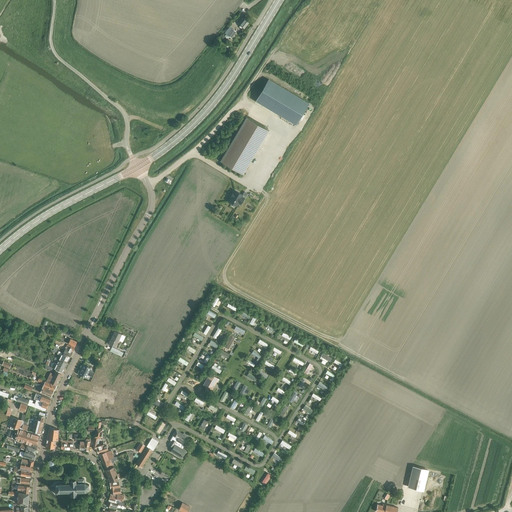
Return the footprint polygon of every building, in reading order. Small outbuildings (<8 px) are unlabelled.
[(238,24),(244,29),(249,23),(242,18),(238,24)] [(230,27),(225,33),(231,38),(236,32),(230,27)] [(255,101),(295,125),(308,103),(268,79),(255,101)] [(220,161),(243,174),(269,131),(246,117),(220,161)] [(231,198),(229,201),(236,205),(238,203),(240,200),(242,201),(244,198),(241,196),(242,195),(235,191),(234,193),(233,192),(232,195),(231,198)] [(238,308),(229,303),(227,306),(236,311),(238,308)] [(108,344),(115,347),(122,335),(115,331),(108,344)] [(203,337),(195,332),(193,335),(202,341),(203,337)] [(305,342),(306,339),(297,334),(295,338),(305,342)] [(210,339),(218,344),(220,340),(212,335),(210,339)] [(71,345),(75,346),(77,342),(70,339),(68,338),(67,340),(69,341),(68,343),(71,345)] [(238,343),(229,338),(227,341),(236,346),(238,343)] [(268,344),(260,339),(258,342),(266,347),(268,344)] [(75,346),(71,345),(71,346),(67,344),(63,352),(70,356),(75,347),(75,346)] [(321,351),(314,347),(312,350),(316,353),(316,354),(318,355),(319,354),(321,351)] [(70,356),(63,352),(62,352),(59,351),(57,353),(61,355),(59,359),(67,363),(70,356)] [(181,353),(179,356),(188,362),(190,358),(181,353)] [(67,363),(59,359),(55,357),(54,359),(58,361),(57,363),(64,367),(67,363)] [(181,357),(175,367),(178,368),(179,366),(180,366),(184,360),(183,360),(183,359),(181,357)] [(64,367),(57,363),(56,364),(53,362),(51,367),(62,372),(64,367)] [(206,366),(198,362),(196,365),(201,368),(200,369),(202,370),(202,369),(204,369),(206,366)] [(310,363),(304,372),(307,374),(313,365),(310,363)] [(80,378),(83,379),(84,378),(83,377),(84,376),(86,377),(87,375),(91,376),(93,372),(89,370),(90,368),(84,365),(79,374),(81,375),(80,378)] [(335,374),(337,371),(329,366),(325,371),(327,372),(329,370),(335,374)] [(288,370),(297,376),(298,373),(289,367),(288,370)] [(51,380),(57,383),(61,373),(56,370),(54,374),(50,372),(46,382),(50,383),(51,380)] [(257,373),(266,378),(268,375),(259,370),(257,373)] [(246,376),(254,381),(256,377),(248,373),(246,376)] [(203,384),(212,390),(219,380),(209,374),(203,384)] [(50,383),(46,382),(39,378),(38,381),(44,383),(43,385),(53,390),(54,390),(57,385),(56,385),(57,383),(51,380),(50,383)] [(329,387),(320,381),(318,384),(327,390),(329,387)] [(53,390),(43,385),(36,383),(35,385),(42,388),(40,392),(51,396),(53,390)] [(225,391),(220,399),(223,401),(228,393),(225,391)] [(34,398),(34,399),(36,400),(48,404),(50,398),(41,395),(36,393),(34,398)] [(15,395),(13,399),(46,411),(47,407),(48,404),(36,400),(35,403),(32,402),(33,400),(28,398),(27,400),(15,395)] [(178,397),(175,401),(185,407),(188,403),(178,397)] [(249,404),(244,413),(247,415),(252,406),(249,404)] [(285,405),(279,415),(282,417),(288,407),(285,405)] [(157,415),(159,412),(150,407),(148,410),(157,415)] [(35,434),(40,436),(45,413),(39,412),(38,418),(37,418),(37,419),(35,419),(32,431),(35,432),(35,434)] [(22,428),(24,421),(13,417),(9,429),(13,430),(11,437),(7,435),(6,438),(21,443),(27,445),(27,444),(30,445),(37,448),(37,447),(40,436),(35,434),(35,432),(32,431),(27,430),(22,428)] [(162,429),(168,421),(164,418),(158,426),(162,429)] [(95,431),(93,448),(96,448),(98,453),(99,453),(108,450),(106,445),(104,446),(103,442),(98,444),(100,437),(100,438),(102,429),(100,428),(101,424),(101,422),(97,421),(95,431)] [(156,426),(146,421),(144,424),(154,429),(156,426)] [(218,421),(216,425),(226,429),(228,425),(218,421)] [(214,428),(223,433),(225,430),(216,425),(214,428)] [(56,440),(58,440),(59,429),(49,427),(47,439),(45,447),(54,448),(56,440)] [(184,433),(183,434),(176,430),(173,435),(173,436),(171,440),(172,440),(169,444),(174,447),(171,452),(182,458),(186,450),(182,448),(187,441),(183,439),(185,435),(186,436),(187,435),(184,433)] [(285,436),(283,440),(293,445),(295,441),(285,436)] [(147,445),(153,449),(158,441),(152,437),(147,445)] [(77,444),(77,449),(80,449),(84,449),(88,450),(89,447),(90,439),(87,439),(85,440),(85,441),(80,441),(80,444),(77,444)] [(246,446),(249,449),(254,441),(251,439),(246,446)] [(291,446),(282,440),(280,443),(289,449),(291,446)] [(35,454),(37,448),(30,445),(27,444),(27,445),(21,443),(20,447),(26,449),(25,450),(35,454)] [(140,443),(136,449),(140,452),(144,445),(140,443)] [(136,463),(142,467),(153,450),(147,446),(136,463)] [(107,451),(100,454),(103,462),(108,460),(108,459),(110,459),(114,457),(112,449),(107,451)] [(25,451),(24,452),(20,451),(19,455),(34,459),(35,454),(28,451),(28,452),(25,451)] [(108,460),(103,462),(105,469),(114,466),(113,464),(112,463),(114,462),(114,461),(117,459),(116,456),(114,457),(110,459),(108,459),(108,460)] [(17,463),(16,468),(20,468),(19,469),(20,469),(21,469),(20,470),(22,470),(23,469),(26,470),(25,470),(27,471),(32,472),(33,466),(34,461),(29,459),(29,460),(22,459),(21,464),(17,463)] [(251,469),(241,464),(239,466),(250,472),(251,469)] [(114,466),(105,469),(109,481),(119,479),(114,466)] [(408,486),(423,490),(428,470),(413,466),(408,486)] [(20,469),(19,469),(14,467),(13,471),(21,472),(20,475),(26,476),(26,477),(31,477),(32,472),(20,470),(20,469)] [(270,469),(265,478),(269,481),(275,471),(270,469)] [(120,479),(123,482),(125,481),(130,477),(127,473),(120,479)] [(84,479),(76,479),(76,478),(75,478),(75,480),(71,480),(70,479),(69,479),(70,480),(70,483),(66,484),(66,483),(65,483),(65,484),(61,484),(61,483),(60,483),(60,484),(56,484),(55,483),(55,484),(56,485),(56,486),(54,486),(54,487),(56,487),(56,489),(54,489),(54,490),(56,490),(56,492),(55,493),(56,494),(57,493),(61,492),(61,494),(62,494),(62,492),(66,492),(66,493),(67,493),(67,492),(71,492),(71,495),(70,496),(70,497),(72,496),(76,496),(77,497),(78,496),(77,495),(76,492),(80,492),(80,493),(81,493),(81,492),(84,492),(84,493),(85,492),(88,490),(89,491),(90,490),(89,489),(89,485),(89,484),(88,485),(85,483),(85,482),(84,482),(84,479)] [(18,492),(29,493),(30,486),(18,485),(17,492),(18,492)] [(28,504),(29,493),(18,492),(17,503),(28,504)] [(108,501),(106,505),(114,508),(117,509),(118,505),(123,506),(123,505),(124,505),(124,502),(123,502),(118,501),(116,501),(111,500),(109,499),(109,501),(108,501)] [(178,510),(183,511),(186,511),(189,506),(182,503),(178,510)]
